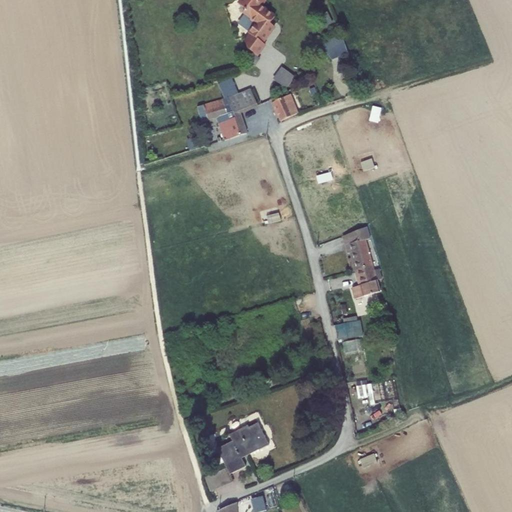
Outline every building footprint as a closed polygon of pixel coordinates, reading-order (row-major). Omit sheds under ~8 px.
[(256,26),(249,37),(245,44),(248,52),(258,59),(266,47),(263,45),(274,28),(270,25),(274,18),(260,9),(264,2),(260,0),(241,0),(237,7),(245,13),(242,17),(256,26)] [(343,58),(344,60),(351,58),(343,35),(322,44),(331,63),(343,58)] [(283,86),(293,74),(282,66),(273,77),(283,86)] [(236,119),(242,117),(240,113),(258,106),(251,90),(231,98),(229,90),(217,94),(219,102),(197,108),(198,111),(224,103),(228,114),(233,112),(236,119)] [(299,115),(290,96),(273,104),(281,122),(299,115)] [(217,118),(225,141),(247,134),(242,117),(236,119),(233,112),(228,114),(224,103),(198,111),(202,122),(217,118)] [(374,271),(366,241),(371,239),(367,227),(343,236),(349,254),(351,254),(356,271),(368,267),(369,272),(374,271)] [(352,288),(355,299),(380,293),(374,271),(369,272),(368,267),(356,271),(360,286),(352,288)] [(357,317),(359,326),(367,324),(365,315),(357,317)] [(235,475),(251,467),(247,459),(252,456),(274,445),(263,424),(254,428),(253,425),(233,435),(236,441),(221,449),(231,468),(209,478),(215,492),(238,481),(235,475)] [(254,505),(265,502),(263,497),(252,500),(254,505)] [(217,511),(237,511),(237,502),(218,510),(217,511)]
